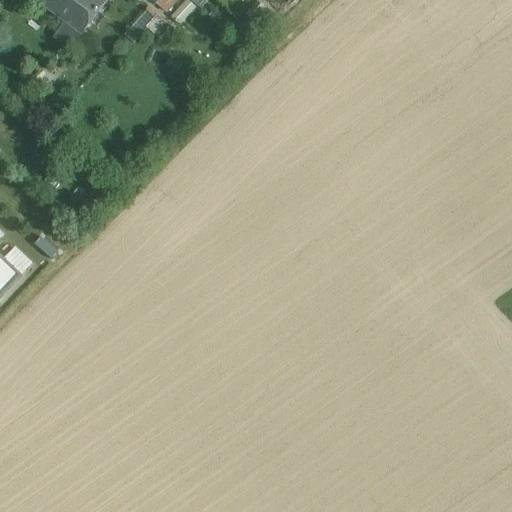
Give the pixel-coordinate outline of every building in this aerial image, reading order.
[(70,0),(35,0),(58,17),(70,0)] [(70,0),(58,17),(65,22),(82,35),(108,2),(105,0),(70,0)] [(177,0),(152,0),(167,12),(177,0)] [(181,26),(196,8),(187,0),(172,18),(181,26)] [(158,17),(149,9),(124,37),(133,45),(158,17)] [(158,17),(148,29),(167,46),(178,34),(158,17)] [(82,35),(65,22),(54,38),(71,50),(82,35)] [(0,238),(3,235),(0,231),(0,300),(23,276),(0,254),(0,238)]
